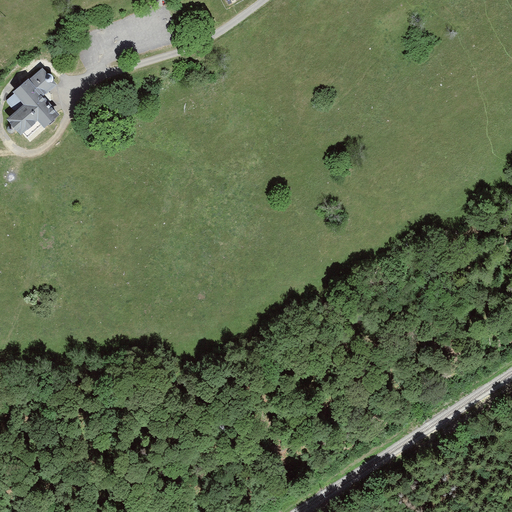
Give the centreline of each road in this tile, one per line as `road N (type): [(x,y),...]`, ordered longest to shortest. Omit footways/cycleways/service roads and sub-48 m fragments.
road 1 (unclassified): [(264,0),(187,49),(73,88)]
road 2 (unclassified): [(73,88),(62,128),(39,151),(14,149),(0,127)]
